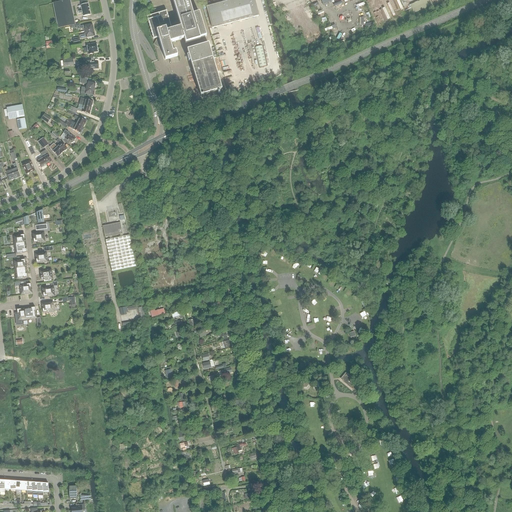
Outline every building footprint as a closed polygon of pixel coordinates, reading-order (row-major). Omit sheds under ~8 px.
[(58,28),(75,25),(70,0),(67,0),(52,3),(58,28)] [(186,42),(206,37),(199,13),(193,15),(188,0),(174,0),(182,27),(172,30),(167,11),(147,17),(153,39),(159,38),(165,60),(177,56),(176,51),(173,52),(170,43),(185,38),(186,42)] [(260,16),(255,0),(233,0),(208,7),(213,28),(260,16)] [(335,0),(323,5),(314,9),(332,52),(353,43),(378,32),(364,0),(335,0)] [(83,16),(90,15),(88,4),(81,5),(81,8),(77,9),(78,14),(82,13),(83,16)] [(84,32),(93,30),(92,24),(81,26),(80,24),(70,26),(71,29),(74,28),(74,29),(77,28),(78,30),(80,29),(84,28),(84,32)] [(95,36),(93,30),(84,32),(85,34),(80,35),(80,39),(95,36)] [(88,53),(97,52),(96,44),(87,45),(87,48),(83,48),(84,53),(88,52),(88,53)] [(200,96),(222,90),(208,44),(187,50),(188,55),(187,56),(188,62),(190,61),(200,96)] [(262,46),(254,47),(259,67),(267,65),(262,46)] [(98,62),(90,62),(90,58),(83,59),(83,63),(88,63),(88,69),(98,69),(98,62)] [(81,77),(80,83),(86,84),(85,87),(94,89),(95,88),(95,83),(87,82),(87,79),(81,77)] [(81,98),(79,104),(83,105),(91,107),(92,101),(81,98)] [(9,120),(17,118),(18,120),(17,120),(19,130),(27,128),(22,105),(7,108),(9,120)] [(70,106),(68,110),(69,110),(75,113),(76,113),(77,111),(89,114),(91,107),(83,105),(82,109),(78,108),(78,109),(70,106)] [(48,123),(51,118),(45,114),(41,119),(48,123)] [(75,115),(74,118),(77,120),(76,123),(83,127),(86,121),(75,115)] [(66,129),(68,126),(59,120),(57,123),(66,129)] [(70,125),(69,127),(79,133),(83,127),(76,123),(72,121),(70,125)] [(72,144),(76,139),(66,131),(64,134),(66,135),(64,138),(72,144)] [(58,139),(56,141),(59,144),(57,146),(63,152),(65,150),(66,148),(58,139)] [(43,149),(48,145),(45,140),(40,144),(43,149)] [(54,143),(49,148),(57,157),(59,155),(60,155),(63,152),(57,146),(54,143)] [(45,150),(40,154),(42,157),(47,164),(52,161),(45,150)] [(37,155),(35,157),(41,167),(46,164),(42,157),(40,159),(37,155)] [(31,173),(31,172),(35,171),(31,160),(22,164),(26,174),(31,173)] [(14,179),(20,177),(15,163),(13,164),(14,169),(11,170),(14,179)] [(9,181),(14,179),(11,170),(8,171),(6,167),(4,168),(9,181)] [(105,238),(123,234),(120,222),(102,226),(105,238)] [(36,233),(33,234),(34,243),(45,242),(43,230),(47,229),(46,224),(35,226),(36,233)] [(24,235),(14,236),(15,245),(25,244),(24,235)] [(136,266),(129,235),(106,240),(112,271),(136,266)] [(25,244),(15,245),(16,254),(27,253),(25,244)] [(46,253),(35,254),(36,263),(47,262),(46,253)] [(15,270),(26,269),(25,260),(14,261),(15,270)] [(27,278),(26,269),(15,270),(17,279),(27,278)] [(51,270),(40,271),(41,280),(44,280),(44,282),(52,281),(51,279),(52,279),(51,270)] [(28,281),(15,283),(15,286),(20,286),(21,295),(32,293),(31,284),(28,284),(28,281)] [(46,287),(42,288),(43,297),(54,296),(53,287),(52,283),(46,284),(46,287)] [(52,302),(42,304),(43,313),(54,311),(52,302)] [(35,307),(26,309),(27,319),(36,318),(35,307)] [(127,307),(119,309),(121,316),(127,315),(126,313),(128,313),(127,307)] [(147,320),(145,307),(138,308),(141,322),(147,320)] [(26,309),(17,310),(17,313),(15,313),(16,323),(22,322),(22,320),(27,319),(26,309)] [(155,310),(150,311),(152,318),(162,315),(161,309),(155,311),(155,310)] [(228,331),(219,334),(220,338),(222,337),(223,337),(224,340),(228,339),(227,336),(230,335),(228,331)] [(231,340),(223,342),(225,348),(227,348),(233,346),(231,340)] [(348,374),(342,382),(354,391),(355,391),(357,392),(362,386),(359,385),(360,384),(348,374)] [(220,398),(219,394),(209,397),(210,402),(216,401),(215,399),(220,398)] [(183,429),(176,431),(176,433),(178,433),(179,437),(178,438),(178,441),(180,440),(180,441),(184,440),(183,437),(185,436),(183,429)] [(233,448),(232,448),(234,455),(234,454),(239,453),(238,451),(241,450),(241,449),(242,446),(246,445),(246,443),(243,444),(243,443),(239,444),(239,445),(236,446),(237,447),(233,448)]
